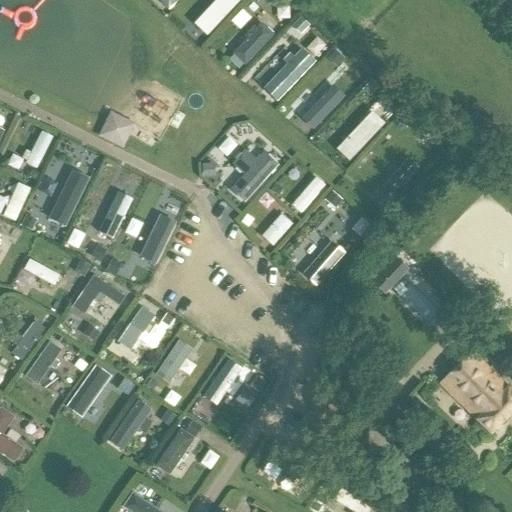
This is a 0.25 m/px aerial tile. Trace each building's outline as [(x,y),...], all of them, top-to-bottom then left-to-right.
[(174,0),(158,0),(167,8),(174,0)] [(242,2),(239,0),(217,0),(192,27),(205,40),(242,2)] [(307,24),(299,17),(291,25),(299,33),(307,24)] [(271,33),(260,23),(232,52),(243,63),(271,33)] [(292,57),(288,52),(282,59),(286,63),(263,88),(275,100),(313,60),(300,48),(292,57)] [(333,50),(326,57),(335,65),(342,58),(333,50)] [(299,115),(312,128),(351,88),(338,75),(299,115)] [(368,97),(377,89),(371,83),(362,92),(368,97)] [(348,164),(382,127),(371,116),(336,153),(348,164)] [(234,145),(239,149),(256,130),(243,119),(237,126),(229,119),(204,148),(220,162),(234,145)] [(40,134),(24,164),(35,170),(51,139),(40,134)] [(255,160),(243,150),(231,164),(243,174),(229,189),(243,201),(276,165),(262,152),(255,160)] [(213,164),(201,164),(201,177),(214,176),(213,164)] [(47,218),(63,226),(87,179),(71,171),(47,218)] [(315,178),(291,206),(300,214),(324,186),(315,178)] [(28,190),(17,184),(2,216),(13,222),(28,190)] [(274,184),(270,191),(278,196),(282,189),(274,184)] [(331,191),(325,198),(334,206),(340,199),(331,191)] [(117,195),(98,235),(111,241),(131,202),(117,195)] [(20,224),(30,229),(35,219),(25,214),(20,224)] [(245,214),(240,222),(248,228),(253,221),(245,214)] [(272,246),(291,224),(280,215),(261,237),(272,246)] [(159,219),(139,261),(152,268),(173,225),(159,219)] [(302,274),(314,284),(342,252),(330,242),(302,274)] [(91,256),(99,261),(104,251),(96,246),(91,256)] [(53,287),(58,276),(28,260),(22,270),(53,287)] [(78,260),(72,271),(83,276),(88,266),(78,260)] [(119,265),(110,260),(105,271),(114,275),(119,265)] [(93,275),(72,307),(84,315),(99,293),(119,307),(125,297),(93,275)] [(185,314),(198,288),(188,283),(175,309),(185,314)] [(153,316),(140,307),(117,341),(130,350),(153,316)] [(165,314),(160,321),(168,327),(173,320),(165,314)] [(15,347),(10,353),(20,360),(43,329),(33,321),(21,339),(16,335),(10,343),(15,347)] [(352,326),(342,351),(363,359),(371,334),(352,326)] [(167,383),(190,349),(177,341),(154,374),(167,383)] [(54,371),(59,364),(54,360),(61,351),(49,342),(25,377),(36,385),(49,367),(54,371)] [(511,391),(473,353),(441,385),(490,433),(496,427),(497,428),(511,413),(511,391)] [(387,359),(370,375),(387,392),(404,376),(387,359)] [(241,370),(227,360),(203,396),(217,405),(241,370)] [(96,367),(70,404),(83,413),(109,376),(96,367)] [(368,374),(349,391),(369,411),(388,393),(387,392),(370,375),(368,374)] [(255,377),(249,386),(259,392),(265,384),(255,377)] [(123,379),(117,389),(126,396),(133,386),(123,379)] [(144,386),(151,391),(156,384),(148,379),(144,386)] [(149,409),(136,400),(108,440),(121,449),(149,409)] [(0,408),(0,453),(13,462),(22,449),(1,434),(12,417),(0,408)] [(92,410),(85,420),(94,426),(101,416),(92,410)] [(158,420),(167,426),(175,416),(166,410),(158,420)] [(191,423),(184,432),(194,438),(200,429),(191,423)] [(192,439),(179,430),(155,466),(168,475),(192,439)] [(306,469),(273,450),(265,462),(299,482),(306,469)] [(450,466),(432,484),(448,500),(466,482),(450,466)] [(330,491),(335,482),(327,478),(322,486),(330,491)] [(367,511),(370,508),(339,489),(332,500),(351,511),(350,511),(367,511)] [(158,511),(131,493),(121,507),(129,511),(158,511)]
